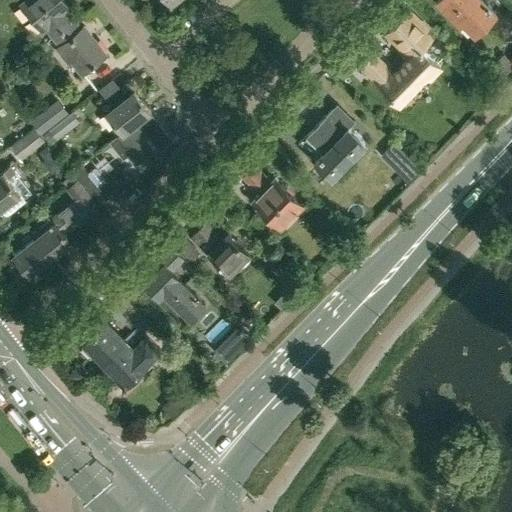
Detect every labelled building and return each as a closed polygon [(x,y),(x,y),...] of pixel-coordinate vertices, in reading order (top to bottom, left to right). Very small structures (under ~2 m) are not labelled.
[(46,27),(54,36),(75,19),(67,10),(70,7),(64,0),(24,0),(21,2),(43,29),(46,27)] [(438,0),(460,22),(462,19),(475,32),(495,11),(483,0),(438,0)] [(369,49),(357,61),(399,102),(428,72),(430,75),(439,66),(420,47),(431,35),(424,29),(426,27),(409,9),(385,34),(409,57),(393,73),(369,49)] [(81,27),(75,19),(54,36),(60,44),(57,46),(69,61),(72,59),(82,72),(106,53),(84,25),(81,27)] [(327,68),(338,78),(347,69),(338,59),(327,68)] [(121,130),(122,132),(150,110),(151,109),(134,88),(106,111),(121,130)] [(428,91),(410,104),(418,114),(435,100),(428,91)] [(35,125),(41,133),(69,111),(58,97),(30,119),(35,125)] [(309,133),(299,142),(312,155),(317,150),(320,153),(315,159),(332,175),(365,142),(347,124),(349,122),(333,107),(308,132),(309,133)] [(42,133),(50,143),(80,120),(71,110),(42,133)] [(114,136),(110,140),(124,157),(128,154),(136,164),(153,151),(157,155),(173,138),(172,137),(170,139),(156,121),(158,119),(157,118),(156,119),(150,110),(122,132),(121,130),(114,136)] [(10,143),(11,144),(21,157),(45,139),(41,134),(41,133),(35,125),(10,143)] [(259,191),(253,198),(281,226),(303,204),(275,176),(271,180),(252,161),(240,173),(259,191)] [(11,164),(4,170),(0,173),(0,216),(4,214),(0,207),(20,191),(26,197),(32,192),(21,178),(11,164)] [(81,164),(71,172),(77,178),(76,179),(81,184),(90,177),(100,169),(95,164),(87,171),(81,164)] [(114,187),(100,169),(90,177),(104,194),(114,187)] [(95,202),(104,194),(90,177),(81,184),(95,202)] [(84,211),(95,202),(81,184),(76,179),(66,187),(66,188),(57,195),(61,199),(57,202),(66,214),(69,211),(74,217),(83,210),(84,211)] [(71,239),(64,230),(69,225),(59,212),(32,233),(35,237),(15,254),(29,272),(30,271),(34,275),(43,268),(40,264),(71,239)] [(227,231),(223,236),(206,220),(190,237),(205,252),(208,249),(230,271),(249,252),(227,231)] [(174,243),(172,245),(185,257),(190,262),(191,261),(201,251),(183,234),(174,243)] [(162,253),(159,256),(165,261),(173,270),(176,267),(185,258),(185,257),(172,245),(172,244),(162,253)] [(165,261),(145,282),(158,295),(185,322),(191,316),(205,302),(173,270),(165,261)] [(132,326),(133,328),(134,328),(139,322),(146,315),(121,291),(112,300),(135,323),(132,326)] [(125,322),(132,330),(133,328),(132,326),(135,323),(112,300),(103,309),(120,327),(125,322)] [(94,351),(102,359),(125,337),(106,318),(84,340),(86,343),(83,346),(91,354),(94,351)] [(157,351),(134,328),(133,328),(132,330),(125,337),(102,359),(126,383),(148,360),(157,351)] [(162,405),(173,416),(190,399),(179,388),(162,405)]
